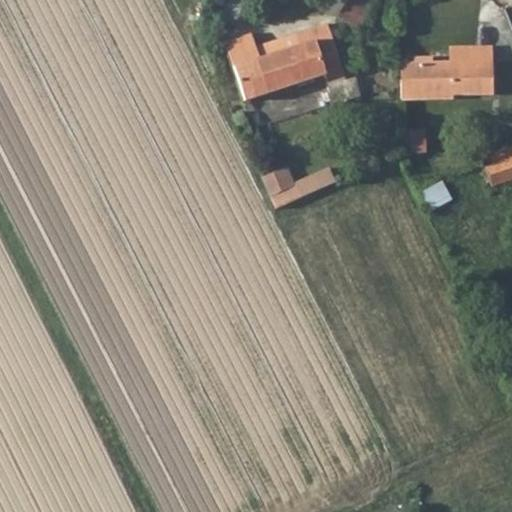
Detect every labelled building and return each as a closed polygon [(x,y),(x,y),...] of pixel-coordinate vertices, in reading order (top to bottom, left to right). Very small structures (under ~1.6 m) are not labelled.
[(351,0),(343,18),(365,27),(376,0),(351,0)] [(295,48),(257,60),(253,48),(250,37),(225,44),(244,104),(323,78),(325,85),(342,81),(326,27),(292,37),(295,48)] [(295,48),(292,37),(253,48),(257,60),(295,48)] [(402,64),(403,85),(402,105),(454,106),(454,101),(494,100),(493,63),(402,64)] [(511,163),(484,174),(491,193),(511,185),(511,163)] [(297,181),(292,167),(266,176),(277,207),(340,185),(333,168),(297,181)]
